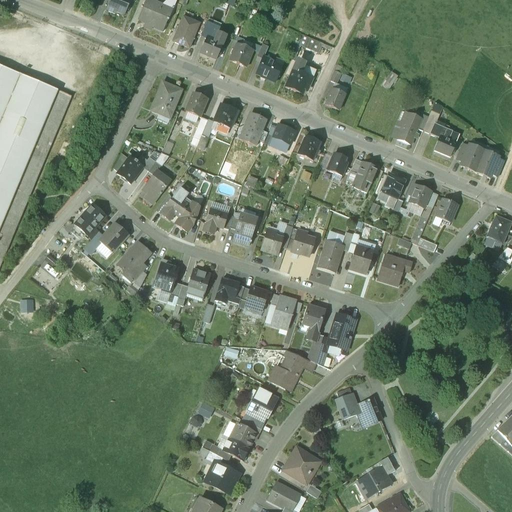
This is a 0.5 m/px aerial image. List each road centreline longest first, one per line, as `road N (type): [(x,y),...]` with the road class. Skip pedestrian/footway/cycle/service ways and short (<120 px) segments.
road 1 (residential): [(492,200),(155,59)]
road 2 (residential): [(391,321),(171,245),(95,183)]
road 3 (residential): [(240,511),(287,428),(363,355)]
road 4 (residential): [(363,355),(417,482),(437,495)]
road 5 (residential): [(391,321),(492,200)]
road 6 (residential): [(155,59),(15,0)]
road 7 (residential): [(155,59),(95,183)]
road 8 (secondary): [(437,495),(447,465),(511,389)]
